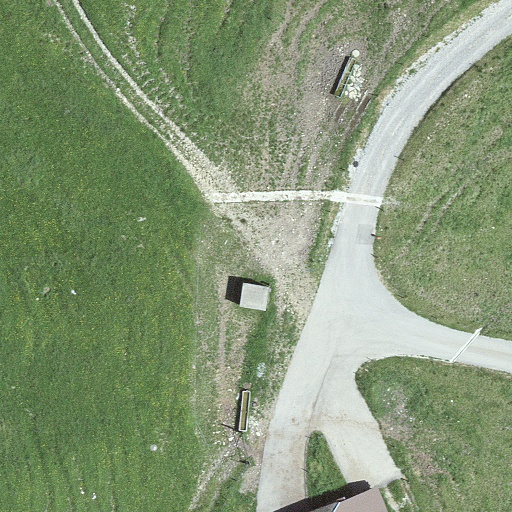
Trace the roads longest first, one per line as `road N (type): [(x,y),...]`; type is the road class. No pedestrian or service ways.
road 1 (track): [(511,12),(442,67),(389,138),(350,246),(342,311)]
road 2 (track): [(342,311),(310,363),(285,439),(281,498)]
road 3 (track): [(342,311),(511,356)]
